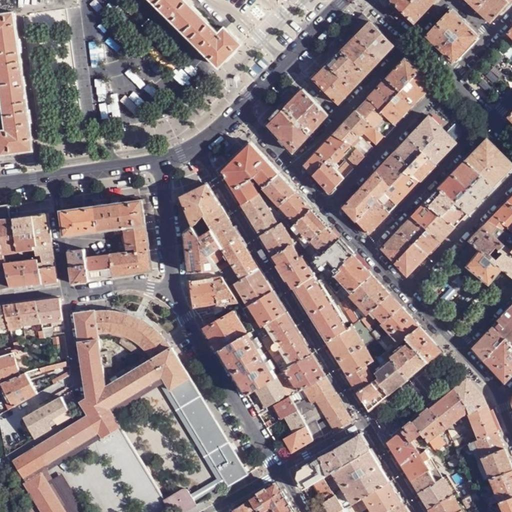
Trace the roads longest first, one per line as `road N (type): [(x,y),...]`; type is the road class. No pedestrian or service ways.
road 1 (residential): [(195,143),(368,422)]
road 2 (tertiary): [(174,290),(279,473)]
road 3 (residential): [(365,248),(492,118)]
road 4 (residential): [(450,78),(327,207)]
road 5 (residential): [(511,181),(405,289)]
road 6 (tertiary): [(159,162),(174,290)]
